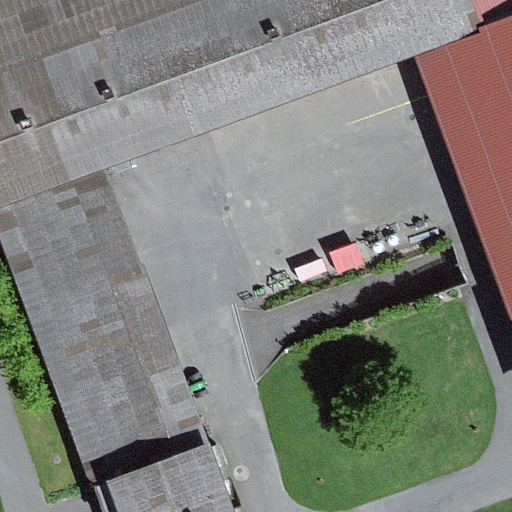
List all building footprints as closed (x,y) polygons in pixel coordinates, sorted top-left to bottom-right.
[(0,0),(0,198),(111,159),(419,50),(496,23),(487,0),(0,0)] [(511,0),(487,0),(496,23),(511,16),(511,0)] [(511,16),(496,23),(419,50),(511,294),(511,16)] [(116,475),(215,438),(111,159),(0,198),(0,226),(96,482),(116,475)] [(243,511),(215,438),(116,475),(129,511),(243,511)]
